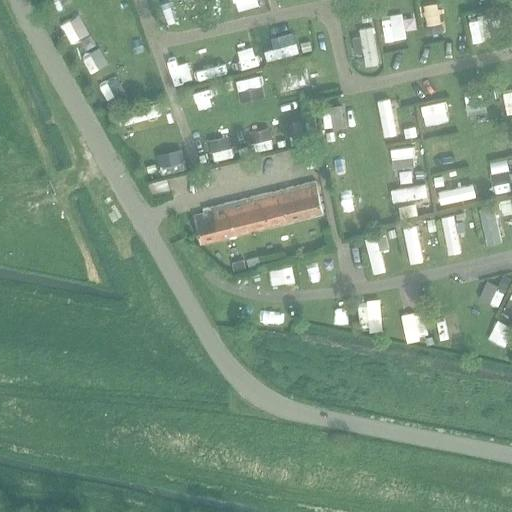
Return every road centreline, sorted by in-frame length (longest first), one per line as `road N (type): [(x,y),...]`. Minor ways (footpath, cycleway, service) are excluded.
road 1 (unclassified): [(511,455),(276,402),(235,368),(143,214)]
road 2 (unclassified): [(143,214),(19,0)]
road 3 (unclassified): [(143,214),(314,171)]
road 4 (track): [(0,193),(52,190),(115,163)]
